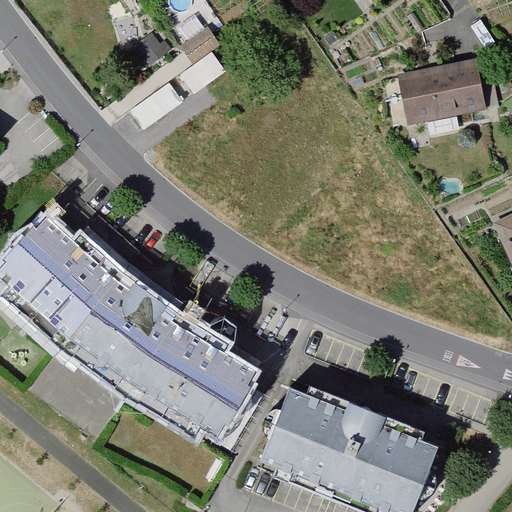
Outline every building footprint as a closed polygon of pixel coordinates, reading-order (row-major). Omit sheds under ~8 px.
[(275,3),(272,0),(255,0),(264,11),(275,3)] [(351,0),(354,3),(357,0),(395,0),(401,8),(413,0),(351,0)] [(198,36),(174,55),(185,68),(208,48),(198,36)] [(214,50),(131,108),(145,128),(228,70),(214,50)] [(481,62),(400,77),(410,128),(490,113),(481,62)] [(386,89),(390,107),(405,104),(402,86),(386,89)] [(53,212),(2,269),(14,281),(6,291),(94,369),(201,434),(206,425),(222,432),(260,366),(213,339),(218,329),(154,289),(99,243),(93,251),(53,212)] [(511,221),(487,233),(507,278),(511,275),(511,221)] [(309,391),(293,384),(262,459),(280,466),(277,472),(373,511),(395,511),(396,510),(400,511),(411,511),(440,444),(423,437),(426,430),(312,383),(309,391)]
